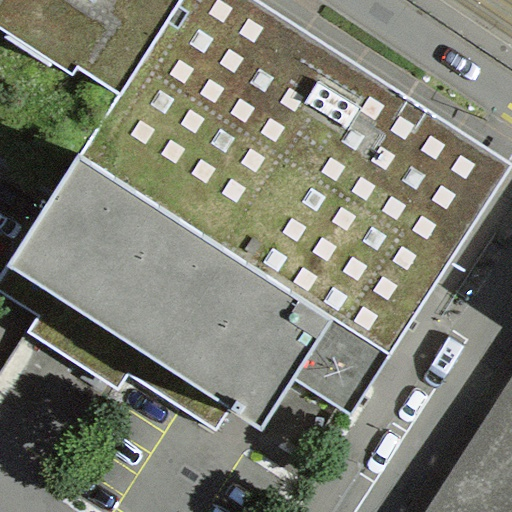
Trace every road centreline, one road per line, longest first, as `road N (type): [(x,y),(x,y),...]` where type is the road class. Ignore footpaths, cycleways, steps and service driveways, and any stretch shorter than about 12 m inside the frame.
road 1 (residential): [(511,297),(371,511)]
road 2 (primary): [(362,0),(511,100)]
